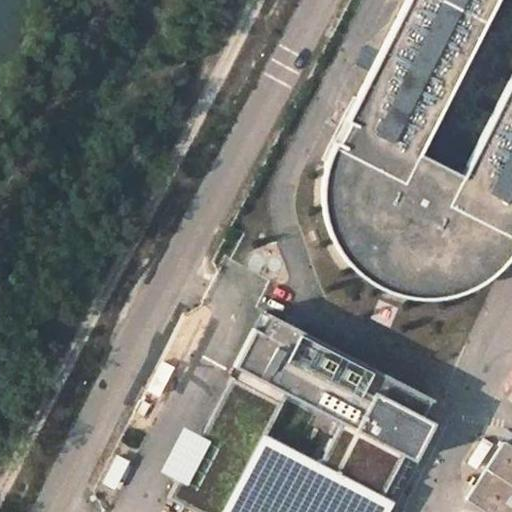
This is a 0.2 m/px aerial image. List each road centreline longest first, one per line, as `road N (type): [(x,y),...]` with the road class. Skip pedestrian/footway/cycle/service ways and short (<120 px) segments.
road 1 (unclassified): [(47,511),(318,0)]
road 2 (track): [(0,490),(256,0)]
road 3 (track): [(0,199),(104,0)]
